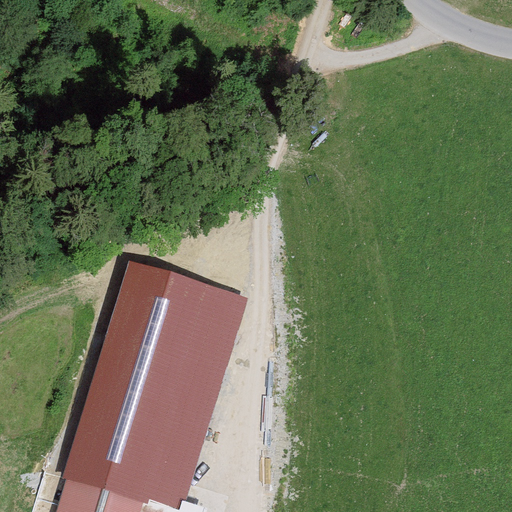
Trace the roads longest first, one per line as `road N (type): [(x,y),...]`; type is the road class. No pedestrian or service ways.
road 1 (track): [(320,0),(254,187),(184,511)]
road 2 (track): [(298,65),(376,59),(428,40),(443,24)]
